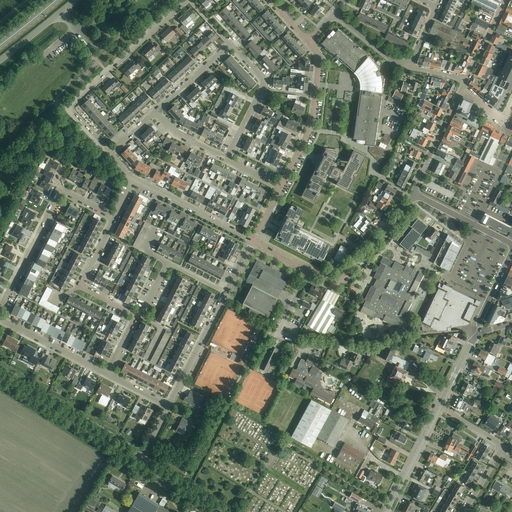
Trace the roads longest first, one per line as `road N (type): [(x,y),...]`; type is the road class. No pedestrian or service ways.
road 1 (residential): [(108,153),(71,102),(186,0)]
road 2 (residential): [(0,308),(60,193),(114,217)]
road 3 (residential): [(167,406),(252,240)]
road 4 (residential): [(140,462),(0,378)]
road 5 (residential): [(279,187),(312,117),(318,58),(307,41)]
road 6 (residential): [(414,194),(341,279),(309,270)]
road 7 (residential): [(136,315),(81,284),(114,217)]
road 8 (residential): [(226,159),(262,87),(231,44)]
road 9 (residential): [(252,240),(134,179)]
